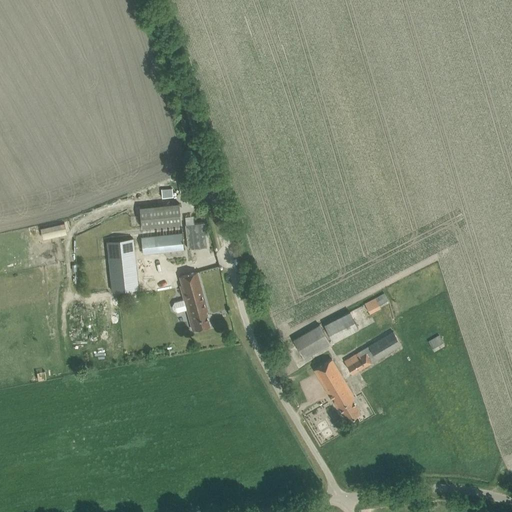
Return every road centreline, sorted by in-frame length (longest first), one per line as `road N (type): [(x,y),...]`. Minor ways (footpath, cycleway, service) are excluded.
road 1 (unclassified): [(217,210),(250,336),(343,497)]
road 2 (track): [(150,0),(217,210)]
road 3 (unclassified): [(343,497),(410,487),(511,500)]
